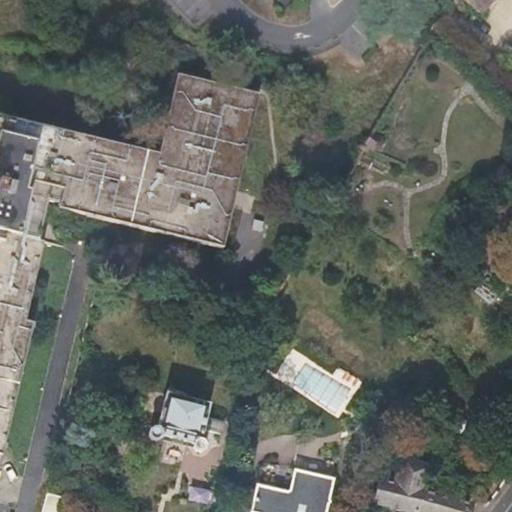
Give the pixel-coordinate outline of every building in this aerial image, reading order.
[(465,0),(481,12),(491,0),(465,0)] [(155,158),(0,123),(0,443),(52,216),(221,254),(257,92),(174,74),(155,158)] [(206,442),(202,440),(210,407),(162,394),(153,428),(151,428),(149,428),(146,429),(145,432),(144,435),(145,437),(147,439),(150,440),(153,439),(155,438),(157,435),(197,445),(197,447),(197,449),(198,451),(200,453),(203,453),(206,453),(208,451),(209,449),(209,446),(208,443),(206,442)] [(373,505),(405,511),(472,511),(476,500),(422,488),(427,466),(399,460),(398,468),(394,482),(379,478),(373,505)] [(398,468),(381,464),(379,478),(394,482),(398,468)] [(321,511),(329,479),(290,470),(285,493),(253,486),(247,511),(321,511)] [(46,494),(42,511),(62,511),(66,498),(46,494)]
